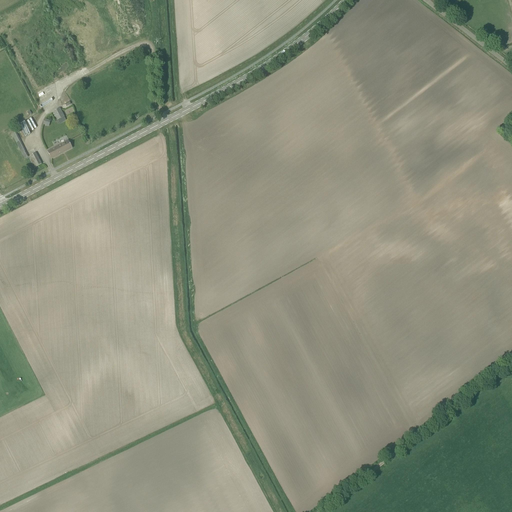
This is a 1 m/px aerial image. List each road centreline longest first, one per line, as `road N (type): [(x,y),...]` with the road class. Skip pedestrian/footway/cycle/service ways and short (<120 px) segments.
road 1 (track): [(318,511),(511,364)]
road 2 (secondary): [(166,120),(291,48),(346,0)]
road 3 (secondary): [(4,205),(166,120)]
road 4 (unclassified): [(166,120),(156,105),(149,44),(55,87)]
